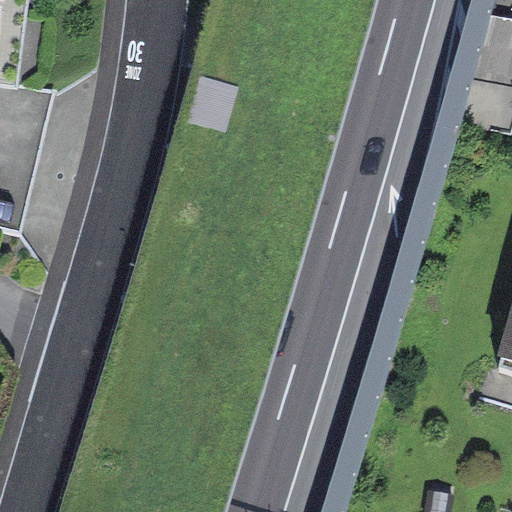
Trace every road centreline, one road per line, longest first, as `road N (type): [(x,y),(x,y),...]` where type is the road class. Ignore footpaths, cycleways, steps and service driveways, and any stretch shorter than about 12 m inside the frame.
road 1 (motorway): [(254,511),(400,0)]
road 2 (motorway): [(293,0),(152,511)]
road 3 (tertiary): [(150,0),(117,223),(70,361)]
road 4 (tertiary): [(70,361),(22,511)]
